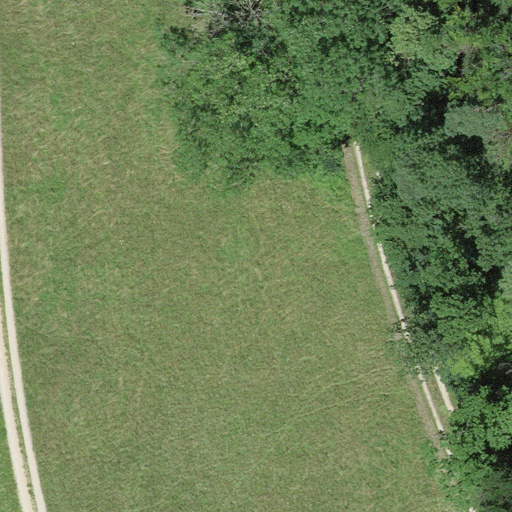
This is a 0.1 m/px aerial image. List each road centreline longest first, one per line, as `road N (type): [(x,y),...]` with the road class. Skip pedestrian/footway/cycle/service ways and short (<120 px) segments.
road 1 (track): [(348,0),(365,168),(477,511)]
road 2 (track): [(26,511),(0,304)]
